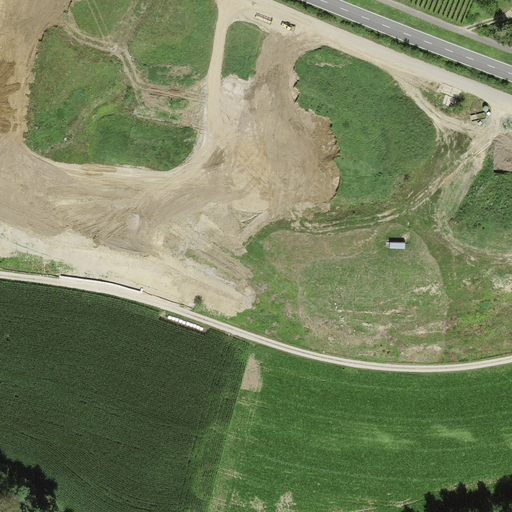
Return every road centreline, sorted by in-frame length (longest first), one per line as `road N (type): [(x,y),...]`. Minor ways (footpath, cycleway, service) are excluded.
road 1 (track): [(0,274),(141,297),(354,364),(422,369),(511,358)]
road 2 (track): [(253,0),(511,106)]
road 3 (primary): [(322,0),(511,73)]
